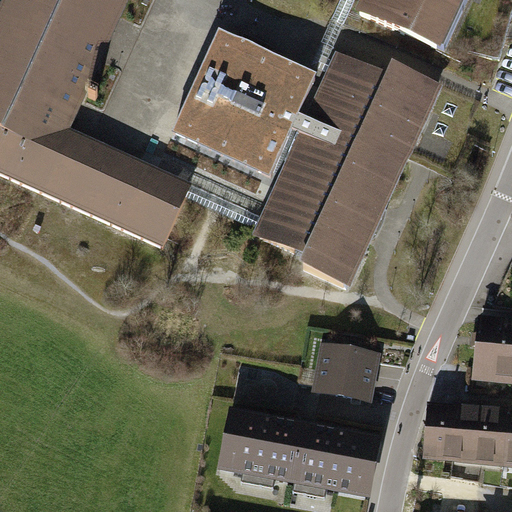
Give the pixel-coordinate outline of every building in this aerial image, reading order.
[(128,0),(6,0),(0,15),(0,175),(163,250),(193,186),(70,132),(128,0)] [(367,0),(361,15),(445,53),(469,0),(367,0)] [(299,71),(244,46),(212,114),(225,120),(200,174),(255,199),(280,144),(268,139),(299,71)] [(304,271),(347,290),(438,91),(395,72),(390,83),(336,57),(254,236),(308,261),(304,271)] [(511,322),(485,321),(482,387),(511,388),(511,322)] [(380,358),(324,348),(315,394),(372,404),(380,358)] [(378,435),(225,406),(214,468),(366,497),(378,435)] [(509,415),(431,411),(427,461),(503,470),(509,415)] [(511,415),(509,415),(503,470),(511,470),(511,415)]
